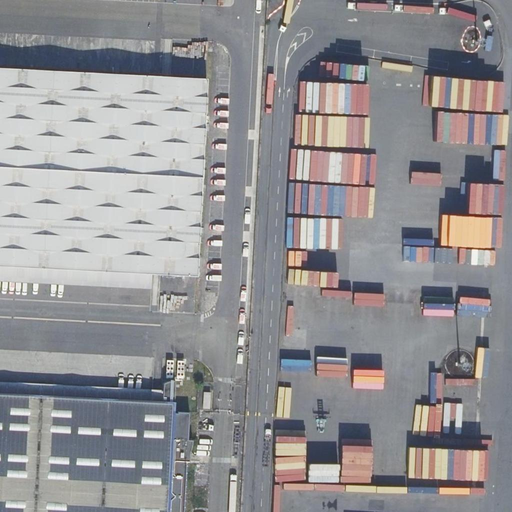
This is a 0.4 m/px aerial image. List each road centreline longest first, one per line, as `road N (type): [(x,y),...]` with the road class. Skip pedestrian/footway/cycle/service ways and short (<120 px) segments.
road 1 (unclassified): [(220,511),(242,24)]
road 2 (unknown): [(298,29),(393,50),(482,56),(498,46),(497,1)]
road 3 (unclassified): [(0,11),(242,24)]
